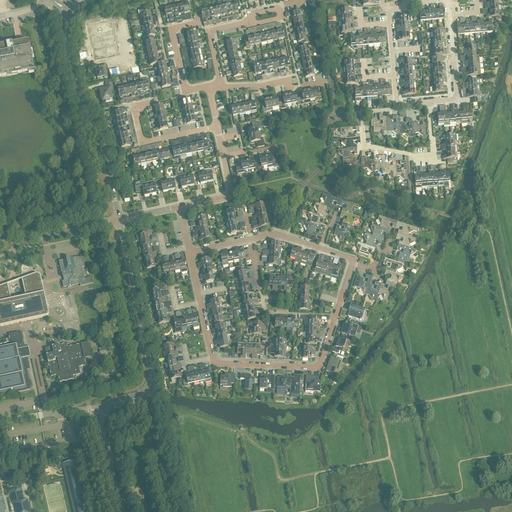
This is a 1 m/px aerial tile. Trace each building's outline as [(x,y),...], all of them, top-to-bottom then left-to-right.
[(238,12),(237,8),(240,8),(238,0),(237,0),(230,2),(230,4),(232,13),(238,12)] [(190,12),(188,3),(188,1),(184,2),(185,4),(182,5),(184,13),(190,12)] [(232,13),(230,4),(230,2),(224,3),(224,6),(226,14),(232,13)] [(224,6),(224,3),(218,4),(218,7),(220,16),(226,14),(224,6)] [(177,21),(179,21),(178,15),(176,6),(170,7),(172,16),(175,15),(176,19),(177,19),(177,21)] [(172,16),(170,7),(164,8),(166,17),(169,16),(170,21),(171,21),(173,20),(172,16)] [(215,20),(215,17),(214,17),(213,8),(207,9),(209,18),(211,18),(212,21),(213,20),(214,24),(216,23),(215,20)] [(150,12),(145,13),(144,10),(138,11),(138,14),(141,14),(142,20),(151,18),(150,12)] [(293,19),(302,17),(300,11),(285,14),(286,17),(292,16),(293,19)] [(499,17),(499,11),(490,12),(490,15),(486,15),(487,18),(495,18),(495,20),(497,21),(499,21),(500,20),(501,20),(501,19),(501,18),(500,17),(499,17)] [(90,28),(89,29),(90,36),(91,36),(94,46),(92,46),(95,57),(98,56),(99,58),(107,56),(106,55),(110,54),(110,56),(118,54),(115,42),(113,42),(112,39),(114,38),(112,31),(110,31),(110,27),(111,27),(110,20),(89,25),(90,28)] [(267,29),(266,29),(266,26),(263,26),(267,42),(273,41),(271,32),(268,33),(267,29)] [(354,29),(350,29),(350,26),(341,27),(338,27),(339,36),(344,36),(344,33),(354,32),(354,29)] [(153,36),(155,36),(154,29),(145,31),(146,37),(143,38),(144,41),(154,39),(153,36)] [(255,33),(254,30),(252,30),(253,36),(255,45),(261,44),(259,35),(256,36),(255,33)] [(196,38),(199,37),(197,31),(186,34),(187,40),(196,38)] [(307,38),(306,38),(305,35),(297,37),(294,37),(290,38),(291,40),(294,40),(297,40),(298,43),(301,42),(301,45),(310,43),(309,40),(309,39),(308,39),(308,38),(307,38)] [(252,46),(255,45),(253,36),(247,38),(248,40),(245,41),(247,50),(250,49),(252,46)] [(146,48),(155,46),(154,40),(145,42),(146,48)] [(0,77),(11,76),(34,72),(29,41),(23,42),(19,42),(16,43),(9,44),(0,45),(0,77)] [(199,43),(197,44),(188,46),(190,52),(198,50),(201,49),(199,43)] [(463,53),(476,52),(479,52),(478,44),(469,45),(469,47),(466,47),(467,50),(461,51),(461,53),(463,53)] [(283,59),(280,59),(280,57),(276,58),(277,60),(279,69),(285,68),(283,59)] [(202,67),(201,61),(192,63),(193,69),(189,70),(190,73),(198,71),(202,70),(202,67)] [(158,70),(167,68),(165,62),(162,63),(159,64),(157,64),(158,70)] [(244,69),(243,63),(240,64),(231,66),(232,72),(241,70),(244,69)] [(266,78),(268,78),(265,63),(259,64),(261,73),(264,72),(265,75),(266,78)] [(99,67),(99,70),(96,71),(97,78),(104,77),(105,78),(108,77),(105,66),(99,67)] [(242,76),(241,70),(232,72),(226,73),(227,76),(233,75),(234,78),(239,77),(239,80),(243,79),(242,76)] [(161,82),(169,80),(168,74),(159,76),(161,82)] [(111,92),(113,91),(111,81),(105,82),(107,89),(100,91),(101,94),(100,94),(100,98),(102,98),(102,101),(105,100),(105,101),(110,100),(109,99),(112,99),(111,92)] [(145,99),(143,92),(141,83),(135,84),(137,93),(140,93),(141,97),(142,97),(142,100),(145,99)] [(316,102),(317,101),(323,100),(321,93),(315,95),(314,89),(308,90),(310,100),(314,99),(316,102)] [(310,103),(310,100),(308,90),(301,92),(302,97),(300,98),(301,105),(310,103)] [(301,105),(300,98),(297,99),(295,93),(289,95),(291,104),(297,102),(298,105),(301,105)] [(251,112),(257,111),(253,94),(250,95),(251,98),(252,102),(249,103),(251,112)] [(287,105),(291,104),(289,95),(283,96),(284,101),(281,102),(282,109),(285,108),(286,108),(287,105)] [(282,109),(281,102),(278,103),(277,97),(270,99),(273,110),(273,111),(282,109)] [(183,107),(192,105),(190,99),(182,101),(183,107)] [(267,112),(273,110),(270,99),(264,100),(265,106),(262,106),(264,113),(267,112)] [(127,112),(131,111),(130,109),(114,112),(115,119),(124,117),(123,113),(127,112)] [(198,112),(201,112),(201,109),(197,110),(193,111),(184,113),(186,119),(194,117),(194,114),(198,113),(198,112)] [(387,136),(387,132),(385,117),(382,117),(382,114),(379,115),(379,121),(382,121),(383,125),(379,125),(379,122),(376,122),(376,119),(370,119),(371,127),(373,127),(374,133),(379,133),(383,136),(387,136)] [(400,135),(399,124),(398,116),(392,117),(392,120),(395,119),(396,123),(392,124),(392,121),(391,121),(390,120),(387,117),(385,117),(387,132),(392,132),(396,135),(400,135)] [(413,134),(419,133),(423,137),(426,136),(425,118),(418,118),(419,121),(422,121),(422,125),(418,125),(418,122),(412,123),(413,134)] [(412,123),(412,119),(405,119),(406,122),(409,122),(409,126),(405,127),(405,124),(399,124),(400,135),(406,134),(410,138),(413,138),(413,134),(412,123)] [(126,128),(126,125),(129,125),(129,124),(132,123),(131,121),(128,122),(125,122),(116,124),(118,130),(126,128)] [(253,126),(253,129),(248,130),(249,137),(259,135),(258,131),(260,129),(260,128),(259,122),(255,123),(252,123),(252,126),(253,126)] [(153,132),(168,129),(167,123),(158,125),(159,128),(156,128),(156,129),(153,129),(153,132)] [(360,134),(356,135),(353,135),(352,131),(356,131),(356,134),(360,133),(359,127),(340,129),(341,132),(345,136),(345,139),(360,138),(360,134)] [(131,136),(134,135),(134,133),(119,136),(120,142),(129,140),(128,137),(131,136)] [(261,139),(260,139),(259,135),(249,137),(251,143),(256,142),(258,148),(264,146),(263,140),(263,139),(262,139),(261,139)] [(204,139),(203,139),(202,136),(200,136),(203,151),(209,150),(209,152),(213,151),(211,143),(208,144),(207,141),(204,142),(204,139)] [(357,144),(360,144),(360,138),(345,139),(341,139),(341,143),(346,146),(346,149),(357,148),(356,145),(353,145),(353,141),(357,141),(357,144)] [(180,156),(178,147),(172,149),(172,152),(171,152),(172,161),(175,161),(174,158),(180,156)] [(354,165),(353,156),(350,156),(350,152),(354,152),(354,155),(357,155),(357,148),(346,149),(338,150),(338,154),(342,157),(343,166),(354,165)] [(172,161),(171,152),(169,152),(168,150),(162,151),(164,160),(170,159),(170,162),(172,161)] [(458,161),(457,152),(446,153),(446,156),(442,156),(443,160),(447,159),(448,162),(454,162),(458,161)] [(374,161),(374,153),(367,154),(368,157),(371,156),(371,160),(367,161),(367,158),(361,158),(360,169),(364,169),(367,168),(372,172),(375,172),(374,161)] [(268,168),(274,167),(275,168),(278,167),(276,160),(273,161),(272,155),(266,157),(268,166),(267,166),(268,168)] [(385,164),(385,156),(378,156),(379,159),(381,159),(382,163),(378,163),(378,160),(374,161),(375,172),(378,171),(382,175),(386,175),(386,174),(385,164)] [(263,167),(267,166),(268,166),(266,157),(259,158),(260,163),(257,164),(259,171),(260,174),(263,173),(263,170),(263,167)] [(259,171),(257,164),(254,165),(253,159),(247,161),(249,170),(255,169),(256,172),(259,171)] [(396,166),(395,159),(389,159),(389,162),(392,162),(393,166),(389,166),(388,163),(385,164),(386,174),(389,174),(393,178),(397,177),(396,166)] [(244,171),(249,170),(247,161),(240,162),(242,168),(236,169),(237,176),(243,174),(243,173),(244,172),(244,171)] [(396,166),(397,177),(400,177),(404,180),(408,180),(406,161),(400,162),(400,165),(403,165),(403,169),(399,169),(399,166),(396,166)] [(204,170),(207,182),(213,181),(212,175),(215,175),(213,168),(210,168),(211,171),(210,172),(209,169),(204,170)] [(200,184),(207,182),(204,170),(195,172),(196,179),(199,178),(200,184)] [(193,179),(196,179),(195,172),(191,173),(192,176),(186,177),(188,186),(194,185),(193,179)] [(186,177),(185,174),(179,176),(179,175),(176,176),(177,183),(180,182),(182,188),(188,186),(186,177)] [(175,184),(177,183),(176,176),(173,177),(166,179),(167,181),(169,190),(176,189),(175,184)] [(167,181),(161,182),(160,179),(157,180),(159,187),(162,186),(163,192),(169,190),(167,181)] [(156,188),(159,187),(157,180),(154,181),(148,182),(150,195),(157,193),(156,188)] [(148,182),(142,184),(141,182),(134,183),(136,193),(139,192),(140,191),(143,191),(144,196),(150,195),(148,182)] [(339,206),(341,200),(323,194),(322,198),(324,203),(323,206),(334,209),(335,206),(332,205),(333,201),(337,202),(336,205),(339,206)] [(358,210),(359,206),(341,200),(339,206),(342,207),(343,205),(347,206),(345,210),(342,209),(341,212),(352,215),(353,212),(358,210)] [(323,206),(316,203),(315,207),(317,212),(316,214),(316,215),(326,218),(327,215),(325,214),(326,210),(330,211),(329,214),(332,215),(334,209),(323,206)] [(227,217),(235,215),(234,212),(238,211),(237,209),(225,211),(227,217)] [(254,217),(266,215),(265,209),(257,211),(257,214),(253,215),(254,217)] [(316,215),(316,214),(309,212),(307,215),(308,215),(310,220),(309,223),(319,227),(319,226),(320,223),(317,222),(319,219),(322,220),(322,223),(325,224),(326,218),(316,215)] [(359,217),(352,215),(341,212),(340,218),(342,219),(343,216),(347,217),(346,221),(343,220),(342,223),(348,225),(352,226),(353,223),(358,221),(359,217)] [(206,222),(209,221),(208,215),(191,219),(191,222),(197,220),(198,223),(206,222)] [(395,228),(397,222),(379,216),(378,220),(381,225),(380,228),(379,228),(390,231),(391,228),(388,227),(389,223),(393,224),(392,227),(395,228)] [(236,224),(240,223),(243,222),(243,219),(228,223),(229,228),(237,227),(236,224)] [(253,229),(256,229),(268,226),(267,220),(259,222),(260,225),(253,226),(253,229)] [(207,227),(206,222),(198,223),(199,227),(195,228),(195,230),(207,227)] [(309,223),(305,222),(304,225),(307,230),(306,233),(316,237),(317,233),(314,232),(315,229),(319,230),(318,233),(321,234),(323,228),(319,226),(319,227),(309,223)] [(419,229),(415,228),(397,222),(395,228),(398,229),(399,226),(403,228),(401,231),(399,230),(398,234),(408,237),(409,234),(414,231),(418,233),(419,229)] [(343,243),(348,225),(342,223),(341,226),(344,227),(343,231),(339,229),(340,226),(337,225),(334,236),(337,237),(339,241),(339,242),(343,243)] [(379,228),(380,228),(372,225),(371,229),(373,233),(372,236),(382,240),(383,237),(381,236),(382,232),(386,233),(385,236),(388,237),(390,231),(379,228)] [(151,233),(146,234),(145,231),(139,232),(139,235),(137,236),(138,242),(141,241),(149,239),(148,236),(152,235),(151,233)] [(209,233),(201,235),(201,238),(197,239),(198,241),(210,239),(209,233)] [(372,236),(365,234),(363,237),(366,242),(365,245),(375,248),(376,245),(374,244),(375,240),(379,242),(378,245),(381,246),(382,240),(372,236)] [(415,239),(408,237),(398,234),(396,239),(399,240),(400,238),(403,239),(402,243),(399,242),(398,245),(408,248),(409,245),(414,243),(415,239)] [(365,245),(357,243),(356,246),(359,251),(358,254),(368,257),(369,254),(366,253),(368,249),(371,250),(370,253),(373,254),(375,248),(365,245)] [(140,253),(143,252),(151,251),(150,247),(156,246),(156,244),(154,244),(142,247),(139,247),(140,253)] [(416,251),(408,248),(398,245),(396,251),(399,252),(400,249),(404,250),(403,254),(400,253),(398,260),(408,263),(410,256),(415,254),(416,251)] [(295,259),(299,247),(297,246),(296,250),(292,249),(290,257),(295,259)] [(236,248),(239,260),(245,259),(243,251),(240,251),(239,247),(236,248)] [(300,264),(303,253),(300,252),(302,248),(299,247),(295,259),(296,259),(295,262),(300,264)] [(228,265),(228,262),(225,250),(223,251),(223,255),(220,256),(222,266),(228,265)] [(233,261),(232,253),(228,254),(227,250),(225,250),(228,262),(233,261)] [(305,265),(310,251),(308,250),(307,254),(303,253),(300,264),(305,265)] [(311,267),(312,264),(315,256),(311,255),(313,251),(310,251),(305,265),(311,267)] [(181,270),(180,270),(181,273),(188,272),(187,268),(186,268),(185,265),(186,265),(185,261),(185,262),(183,254),(180,255),(182,261),(179,262),(181,270)] [(146,264),(154,262),(153,259),(157,258),(156,255),(144,258),(146,264)] [(181,270),(179,262),(175,263),(174,256),(171,256),(172,259),(175,271),(180,270),(181,270)] [(320,262),(322,256),(319,256),(314,272),(319,274),(323,263),(320,262)] [(82,268),(85,267),(82,257),(80,258),(79,257),(76,258),(76,257),(73,258),(69,258),(66,258),(66,259),(63,260),(59,261),(61,272),(62,272),(62,276),(64,275),(65,281),(62,281),(63,287),(67,287),(68,288),(72,287),(72,286),(81,284),(82,286),(93,284),(92,277),(89,277),(90,278),(85,279),(82,268)] [(325,276),(331,258),(328,257),(326,264),(323,263),(319,274),(325,276)] [(198,266),(210,264),(209,258),(201,260),(202,263),(198,264),(198,266)] [(331,266),(333,258),(331,258),(325,276),(330,278),(334,267),(331,266)] [(396,274),(397,271),(402,268),(403,265),(385,259),(383,265),(386,266),(387,263),(391,264),(390,268),(387,267),(386,271),(396,274)] [(169,273),(168,265),(164,265),(163,261),(161,262),(163,274),(169,273)] [(149,269),(159,267),(158,264),(154,265),(154,262),(146,264),(143,264),(144,269),(144,270),(145,270),(145,271),(146,272),(147,272),(148,272),(148,271),(149,271),(149,270),(149,269)] [(336,279),(341,265),(338,264),(337,268),(334,267),(330,278),(336,279)] [(201,278),(213,275),(211,269),(203,271),(204,274),(200,275),(201,278)] [(238,279),(246,277),(246,274),(250,273),(249,270),(237,273),(238,279)] [(404,276),(396,274),(386,271),(384,276),(387,277),(388,275),(391,276),(390,280),(387,279),(386,282),(392,284),(391,288),(395,289),(398,282),(402,280),(404,276)] [(23,278),(21,279),(22,279),(26,297),(11,300),(7,284),(8,284),(8,283),(0,286),(0,326),(0,327),(1,327),(46,317),(47,316),(48,316),(48,315),(48,314),(48,313),(41,280),(40,277),(40,276),(40,275),(39,275),(39,274),(38,274),(37,273),(36,273),(35,274),(23,278)] [(367,295),(370,285),(372,277),(366,275),(365,278),(368,279),(367,283),(363,282),(364,279),(357,277),(354,287),(361,289),(363,294),(367,295)] [(241,290),(249,288),(248,285),(254,284),(254,281),(240,284),(241,290)] [(378,294),(381,284),(375,282),(374,285),(377,286),(376,290),(372,289),(373,286),(370,285),(367,295),(369,296),(372,301),(375,302),(378,294)] [(387,301),(391,288),(392,284),(386,282),(385,285),(388,285),(387,289),(383,288),(384,285),(381,284),(378,294),(381,295),(383,300),(387,301)] [(160,292),(166,290),(166,288),(152,291),(153,296),(161,295),(160,292)] [(163,303),(169,301),(168,299),(154,302),(155,307),(163,306),(163,303)] [(207,307),(219,305),(218,299),(210,301),(210,304),(206,305),(207,307)] [(252,304),(258,303),(258,300),(244,303),(245,309),(253,307),(252,304)] [(361,321),(365,309),(351,305),(349,310),(350,311),(348,316),(361,321)] [(165,314),(171,313),(170,310),(156,313),(158,319),(166,317),(165,314)] [(199,324),(198,324),(195,310),(193,311),(194,317),(191,318),(193,326),(193,329),(200,327),(199,324)] [(209,319),(221,316),(220,310),(212,312),(213,315),(209,316),(209,319)] [(256,319),(255,315),(262,314),(261,311),(258,312),(246,315),(248,321),(256,319)] [(191,318),(188,318),(187,314),(184,315),(187,327),(193,326),(191,318)] [(180,320),(176,321),(176,317),(173,317),(176,329),(182,328),(180,320)] [(315,321),(316,317),(309,317),(308,327),(320,327),(321,325),(316,325),(317,321),(315,321)] [(354,337),(358,326),(346,322),(345,326),(344,325),(341,333),(354,337)] [(225,323),(223,324),(215,326),(216,329),(212,330),(212,332),(224,330),(227,329),(225,323)] [(23,340),(24,340),(22,332),(19,333),(18,332),(9,335),(9,338),(2,339),(3,342),(0,343),(0,392),(14,390),(15,393),(31,390),(30,386),(31,386),(30,381),(29,381),(27,370),(30,370),(28,359),(27,357),(26,352),(25,348),(23,340)] [(227,341),(230,340),(229,335),(226,336),(226,335),(218,337),(218,340),(214,341),(215,344),(227,341)] [(350,347),(351,343),(339,339),(336,347),(334,346),(332,352),(338,354),(339,352),(347,354),(349,347),(350,347)] [(84,359),(91,357),(88,343),(67,347),(66,344),(52,347),(53,352),(51,354),(46,355),(51,377),(56,376),(59,378),(60,382),(74,379),(73,376),(80,374),(79,369),(78,368),(79,367),(86,366),(84,359)] [(172,347),(176,346),(176,343),(164,346),(165,351),(173,350),(172,347)] [(175,358),(179,357),(178,354),(166,357),(167,363),(175,361),(175,358)] [(338,375),(342,361),(331,357),(329,361),(330,361),(330,364),(329,364),(326,371),(338,375)] [(177,369),(181,368),(181,366),(169,368),(170,374),(178,372),(177,369)] [(212,373),(209,373),(208,367),(205,368),(206,372),(203,373),(205,381),(205,384),(211,382),(211,381),(214,380),(212,373)] [(203,373),(200,373),(199,369),(197,370),(199,382),(205,381),(203,373)] [(183,377),(183,375),(179,375),(178,372),(170,374),(171,380),(172,383),(176,382),(175,379),(183,377)] [(192,375),(189,376),(188,372),(185,372),(188,384),(194,383),(192,375)] [(234,385),(235,374),(227,374),(227,376),(220,375),(220,386),(223,386),(223,388),(231,388),(231,385),(234,385)] [(250,378),(251,375),(240,374),(240,379),(246,379),(245,386),(244,386),(244,389),(251,390),(252,384),(255,384),(255,378),(250,378)] [(274,390),(275,377),(270,377),(270,376),(261,375),(261,380),(260,380),(259,389),(267,389),(267,391),(271,392),(272,390),(274,390)] [(299,398),(300,376),(295,376),(295,380),(292,380),(292,378),(280,377),(280,378),(278,378),(277,394),(284,395),(285,389),(290,389),(290,397),(299,398)] [(312,378),(312,377),(306,376),(306,384),(306,390),(313,391),(313,392),(320,392),(321,377),(316,377),(313,377),(313,378),(312,378)] [(84,511),(74,463),(66,465),(69,477),(68,477),(75,511),(84,511)] [(30,511),(27,500),(22,501),(22,498),(20,489),(8,491),(9,494),(10,494),(11,495),(13,503),(14,503),(16,511),(30,511)]
